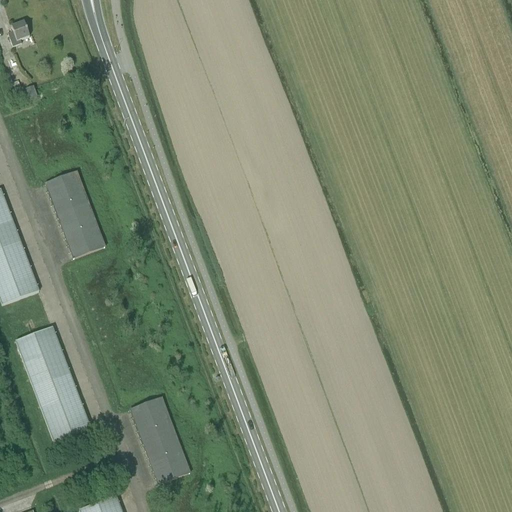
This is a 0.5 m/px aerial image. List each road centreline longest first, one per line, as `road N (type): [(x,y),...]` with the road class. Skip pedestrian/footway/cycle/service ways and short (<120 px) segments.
road 1 (unclassified): [(292,511),(129,65)]
road 2 (primary): [(279,511),(111,73)]
